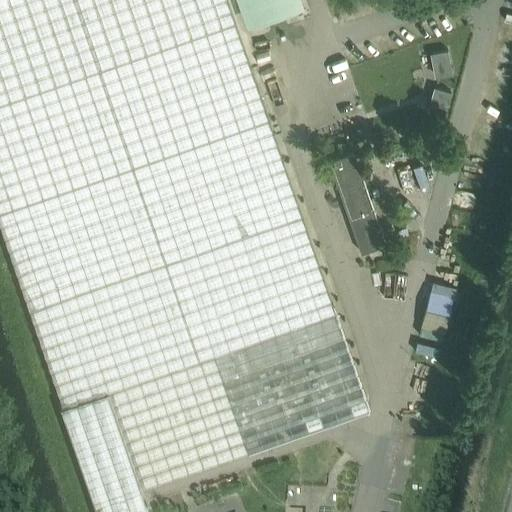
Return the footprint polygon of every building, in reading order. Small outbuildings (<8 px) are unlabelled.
[(0,0),(0,223),(63,406),(61,407),(97,511),(149,511),(146,503),(141,488),(248,450),(214,354),(336,312),(228,0),(0,0)] [(244,0),(252,20),(267,15),(282,10),(297,5),(295,0),(244,0)] [(451,46),(432,49),(435,73),(454,71),(451,46)] [(435,85),(432,107),(449,109),(452,87),(435,85)] [(329,159),(361,251),(386,243),(354,151),(329,159)] [(450,294),(432,292),(427,333),(445,335),(450,294)]
